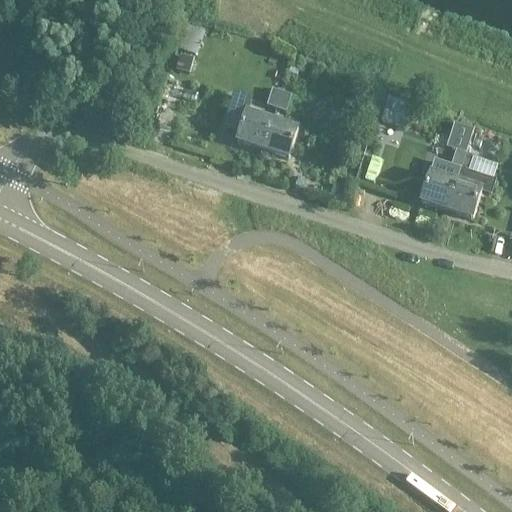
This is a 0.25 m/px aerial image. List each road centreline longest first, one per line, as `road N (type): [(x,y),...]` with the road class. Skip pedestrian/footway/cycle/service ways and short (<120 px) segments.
road 1 (unclassified): [(0,189),(32,146),(85,140),(511,273)]
road 2 (primary): [(462,511),(220,342),(0,219)]
